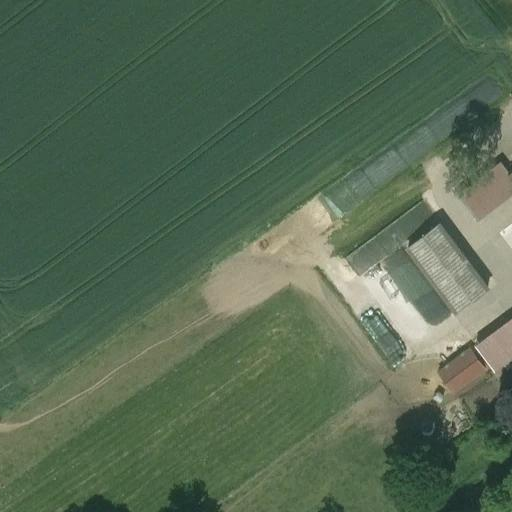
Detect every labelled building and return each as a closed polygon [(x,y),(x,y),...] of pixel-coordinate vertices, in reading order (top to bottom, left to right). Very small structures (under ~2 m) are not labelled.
[(502,162),(463,193),(471,203),(510,173),(502,162)] [(511,171),(510,173),(471,203),(483,218),(511,195),(511,171)] [(488,287),(440,224),(408,248),(457,312),(488,287)] [(511,327),(508,321),(477,345),(495,370),(511,358),(511,327)] [(471,348),(439,372),(453,392),(486,368),(471,348)]
